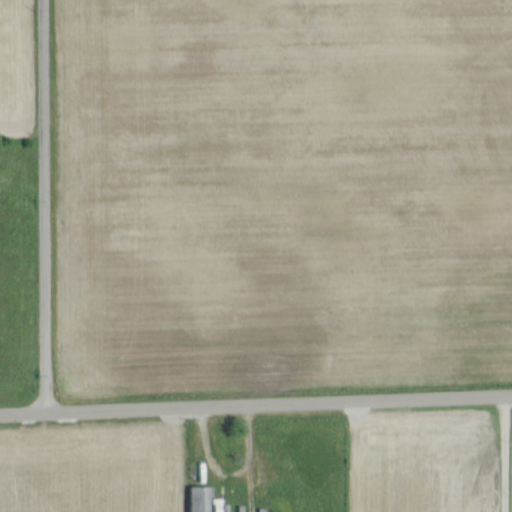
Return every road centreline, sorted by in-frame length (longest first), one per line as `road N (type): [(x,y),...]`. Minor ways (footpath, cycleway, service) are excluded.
road 1 (tertiary): [(0,412),(511,394)]
road 2 (residential): [(46,411),(44,0)]
